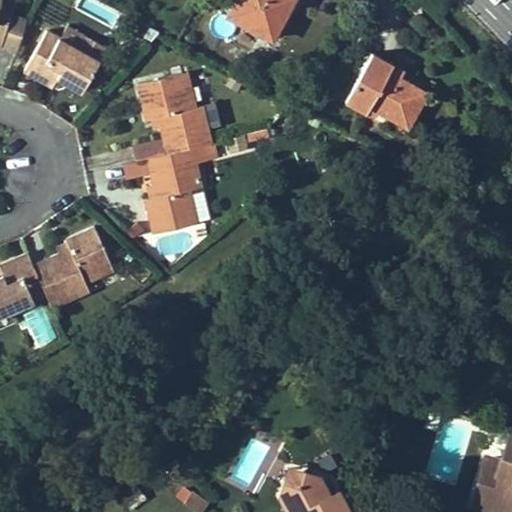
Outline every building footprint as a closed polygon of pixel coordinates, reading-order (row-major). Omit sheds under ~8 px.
[(14,9),(16,0),(0,0),(0,41),(4,43),(14,9)] [(276,36),(294,0),(232,0),(227,11),(276,36)] [(14,9),(4,43),(19,47),(29,13),(14,9)] [(83,87),(102,54),(48,25),(24,68),(51,83),(57,72),(83,87)] [(369,102),(407,122),(426,87),(391,68),(396,60),(369,45),(341,96),(365,109),(369,102)] [(248,68),(264,75),(274,55),(258,48),(248,68)] [(151,152),(215,138),(207,102),(196,104),(188,66),(136,77),(144,116),(152,114),(155,125),(160,123),(162,134),(134,140),(138,155),(151,152)] [(238,93),(245,79),(228,71),(222,85),(238,93)] [(228,134),(231,149),(249,146),(246,130),(228,134)] [(153,230),(199,220),(191,184),(205,181),(200,157),(219,153),(215,138),(151,152),(160,194),(145,197),(153,230)] [(88,277),(115,265),(96,220),(68,232),(73,245),(33,262),(46,293),(51,304),(92,287),(88,277)] [(33,262),(28,252),(0,263),(0,265),(4,275),(0,276),(0,312),(46,293),(33,262)] [(26,311),(32,343),(54,339),(48,307),(26,311)] [(511,436),(495,493),(511,498),(511,436)] [(281,511),(292,511),(293,511),(344,511),(329,489),(322,493),(310,475),(280,467),(273,496),(281,511)] [(204,510),(209,495),(180,485),(175,499),(204,510)]
